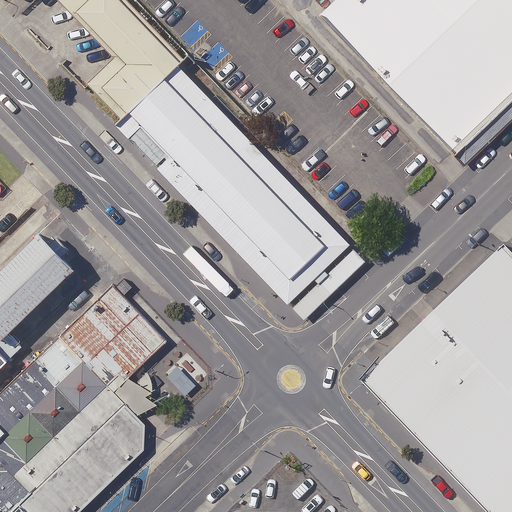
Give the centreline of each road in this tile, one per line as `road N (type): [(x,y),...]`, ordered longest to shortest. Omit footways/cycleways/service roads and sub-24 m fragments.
road 1 (tertiary): [(270,356),(0,76)]
road 2 (unclassified): [(313,358),(511,168)]
road 3 (unclassified): [(151,511),(268,399)]
road 4 (tertiary): [(418,511),(311,401)]
